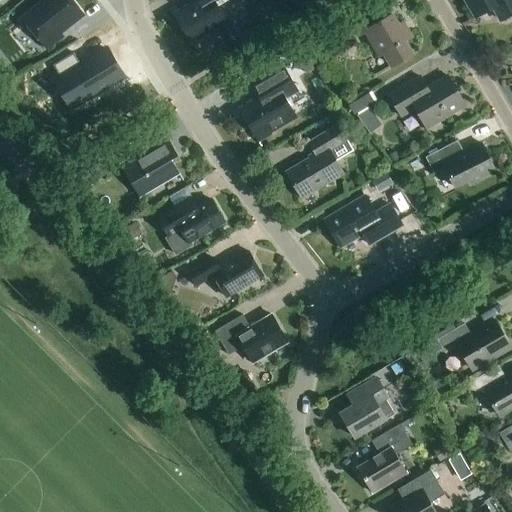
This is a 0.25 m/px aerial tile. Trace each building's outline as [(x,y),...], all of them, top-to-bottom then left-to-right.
[(59,34),(82,15),(70,0),(46,0),(23,19),(47,49),(61,37),(59,34)] [(174,15),(190,42),(226,21),(217,7),(228,1),(227,0),(197,0),(198,1),(174,15)] [(492,8),(500,21),(511,13),(511,0),(464,0),(475,18),(492,8)] [(355,26),(360,34),(365,31),(378,55),(383,52),(391,66),(410,55),(403,41),(410,37),(402,23),(397,26),(391,16),(374,26),(369,18),(355,26)] [(304,43),(291,51),(298,62),(311,55),(304,43)] [(336,45),(332,43),(328,45),(327,49),(329,53),(333,54),(337,52),(338,48),(336,45)] [(73,54),(49,68),(57,81),(66,76),(82,102),(123,77),(106,50),(80,66),(73,54)] [(2,65),(0,66),(0,79),(8,73),(2,65)] [(285,99),(298,92),(284,69),(252,88),(259,100),(239,111),(255,139),(295,115),(285,99)] [(389,96),(401,116),(415,108),(426,128),(464,106),(447,77),(426,89),(420,77),(389,96)] [(369,92),(353,101),(369,130),(385,122),(369,92)] [(332,123),(343,116),(340,111),(329,118),(332,123)] [(315,155),(286,173),(302,198),(343,174),(335,161),(352,151),(337,126),(308,143),(315,155)] [(171,160),(178,156),(167,138),(120,166),(139,198),(179,174),(171,160)] [(481,144),(463,153),(457,141),(425,158),(434,175),(444,169),(455,189),(468,183),(470,187),(496,173),(481,144)] [(395,152),(388,156),(393,165),(400,161),(395,152)] [(89,170),(79,176),(86,187),(96,181),(89,170)] [(372,183),(378,193),(393,185),(387,174),(372,183)] [(324,221),(340,248),(373,228),(379,239),(402,226),(390,205),(375,214),(365,196),(324,221)] [(224,223),(211,200),(194,210),(183,202),(157,218),(169,237),(166,239),(176,256),(192,246),(190,243),(224,223)] [(142,234),(135,223),(126,229),(133,240),(142,234)] [(197,288),(213,278),(227,299),(263,277),(247,252),(226,266),(225,265),(218,269),(212,260),(188,275),(197,288)] [(243,347),(252,363),(287,342),(271,315),(250,328),(242,316),(214,332),(228,356),(243,347)] [(437,340),(444,353),(457,345),(471,370),(510,347),(495,322),(471,336),(464,324),(437,340)] [(404,371),(399,362),(390,367),(395,376),(404,371)] [(485,394),(486,393),(500,417),(511,410),(511,374),(505,378),(498,366),(467,385),(470,390),(485,394)] [(259,393),(246,370),(233,377),(239,388),(241,387),(249,399),(259,393)] [(394,415),(385,400),(388,398),(376,378),(347,395),(353,406),(340,414),(354,438),(385,420),(394,415)] [(379,455),(357,468),(372,494),(406,474),(395,455),(412,446),(399,425),(371,442),(379,455)] [(511,426),(499,434),(511,453),(511,451),(511,426)] [(432,450),(440,463),(453,456),(445,442),(432,450)] [(434,511),(430,504),(444,495),(430,471),(404,486),(410,496),(390,508),(392,511),(434,511)]
